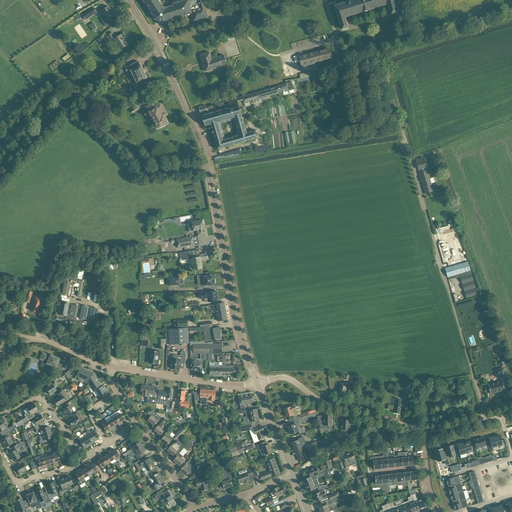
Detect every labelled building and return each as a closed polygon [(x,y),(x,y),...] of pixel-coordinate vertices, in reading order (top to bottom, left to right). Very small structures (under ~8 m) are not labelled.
[(167,21),(190,14),(192,13),(194,21),(208,17),(202,0),(171,0),(173,4),(167,6),(164,5),(161,0),(143,0),(154,16),(155,19),(165,23),(167,21)] [(347,2),(335,6),(342,29),(348,28),(346,20),(347,20),(346,18),(363,13),(371,11),(371,10),(388,5),(389,7),(392,14),(397,12),(393,0),(354,0),(351,1),(347,2)] [(113,22),(111,19),(114,16),(108,6),(101,11),(105,16),(101,19),(106,27),(113,22)] [(85,20),(96,12),(93,7),(82,15),(85,20)] [(93,31),(97,28),(93,22),(89,25),(93,31)] [(116,38),(112,33),(107,36),(110,42),(114,40),(118,45),(117,46),(119,50),(125,46),(127,45),(128,44),(124,38),(126,37),(123,33),(116,38)] [(319,63),(321,70),(335,67),(330,49),(299,57),(302,67),(319,63)] [(212,59),(210,52),(200,55),(206,72),(228,65),(225,55),(212,59)] [(141,66),(139,61),(125,68),(127,73),(130,71),(134,78),(137,83),(133,85),(135,90),(149,83),(147,78),(148,78),(142,65),(141,66)] [(314,72),(300,74),(301,78),(308,77),(308,81),(316,80),(315,76),(314,72)] [(208,112),(202,113),(203,115),(202,116),(206,126),(211,124),(242,115),(238,102),(244,101),(245,103),(280,93),(293,89),(291,82),(286,83),(286,84),(278,86),(248,95),(244,96),(238,98),(239,100),(238,100),(229,103),(229,104),(224,105),(223,102),(206,107),(208,112)] [(156,124),(158,128),(168,123),(163,115),(164,115),(162,112),(164,111),(160,104),(155,107),(153,104),(145,108),(148,112),(149,111),(150,113),(156,124)] [(201,114),(202,113),(208,112),(206,107),(206,105),(199,107),(201,114)] [(245,126),(248,126),(247,122),(244,123),(242,115),(211,124),(218,149),(259,137),(257,130),(247,133),(245,126)] [(216,160),(242,156),(241,151),(215,155),(216,160)] [(424,158),(416,160),(418,170),(427,167),(424,158)] [(420,173),(426,194),(433,192),(427,171),(420,173)] [(196,185),(186,187),(189,202),(198,201),(196,185)] [(189,221),(190,226),(188,227),(189,232),(196,230),(198,237),(207,235),(205,225),(204,226),(203,220),(196,221),(196,220),(189,221)] [(177,240),(179,248),(195,245),(193,237),(177,240)] [(191,250),(180,253),(181,257),(185,256),(186,260),(192,259),(194,269),(198,269),(203,268),(201,260),(208,259),(207,253),(202,254),(200,254),(200,257),(197,258),(196,255),(192,256),(191,250)] [(448,277),(449,280),(460,277),(466,299),(478,295),(476,290),(476,289),(468,262),(445,269),(448,277)] [(64,276),(64,279),(83,283),(84,280),(82,279),(84,271),(76,269),(74,278),(64,276)] [(202,283),(205,282),(205,285),(214,284),(214,283),(215,283),(215,280),(214,280),(213,276),(208,277),(208,275),(197,276),(198,280),(200,280),(200,281),(200,282),(201,282),(202,283)] [(179,281),(180,280),(184,280),(183,277),(168,278),(168,285),(180,284),(179,281)] [(62,294),(68,295),(71,282),(65,281),(62,294)] [(27,290),(24,298),(30,300),(33,292),(27,290)] [(204,293),(205,298),(205,302),(209,302),(218,301),(216,291),(204,293)] [(30,310),(37,313),(42,299),(33,296),(31,301),(33,302),(30,310)] [(189,303),(188,303),(188,300),(182,301),(180,302),(181,305),(180,305),(181,305),(180,305),(180,306),(181,306),(181,308),(183,308),(190,307),(200,306),(199,302),(189,303)] [(66,316),(69,303),(61,301),(59,315),(66,316)] [(225,302),(219,303),(212,304),(214,312),(217,312),(219,321),(228,320),(225,302)] [(71,307),(70,312),(74,313),(73,317),(76,318),(79,305),(75,305),(75,308),(71,307)] [(81,305),(79,318),(85,319),(87,306),(81,305)] [(95,321),(97,308),(91,307),(89,320),(95,321)] [(66,318),(61,317),(57,316),(56,319),(95,327),(96,324),(85,322),(81,321),(75,320),(76,318),(71,317),(72,314),(67,313),(66,318)] [(177,320),(178,328),(188,327),(188,319),(177,320)] [(201,327),(201,329),(201,331),(203,331),(205,342),(222,339),(221,334),(222,333),(221,327),(212,329),(209,330),(209,327),(201,327)] [(123,350),(123,351),(125,351),(124,353),(124,358),(135,360),(137,349),(137,328),(131,328),(129,328),(124,328),(124,346),(123,346),(123,350)] [(166,329),(167,345),(189,343),(188,328),(166,329)] [(141,344),(148,346),(149,341),(146,341),(146,338),(142,338),(141,344)] [(202,353),(202,354),(206,354),(206,353),(222,353),(222,344),(193,344),(193,342),(190,342),(190,354),(202,353)] [(160,352),(155,351),(152,350),(150,363),(158,364),(160,352)] [(173,370),(175,370),(176,369),(179,369),(180,363),(185,363),(186,356),(186,351),(181,352),(181,356),(181,357),(177,357),(177,359),(173,358),(172,368),(173,368),(173,370)] [(47,369),(51,371),(53,366),(55,367),(56,365),(58,366),(58,367),(63,369),(65,363),(60,361),(58,360),(59,359),(55,357),(51,355),(50,357),(49,356),(43,353),(40,359),(46,362),(46,361),(48,362),(47,363),(49,364),(47,369)] [(191,361),(191,369),(195,370),(194,371),(201,371),(202,360),(196,360),(195,361),(191,361)] [(209,376),(222,376),(222,365),(222,363),(216,362),(216,367),(209,366),(209,376)] [(222,365),(222,376),(231,376),(231,378),(236,378),(237,366),(222,365)] [(80,381),(86,370),(80,367),(76,376),(79,378),(78,380),(80,381)] [(504,367),(498,369),(501,377),(506,376),(504,367)] [(87,381),(94,373),(86,370),(80,381),(82,382),(84,380),(87,381)] [(86,389),(87,388),(98,381),(94,373),(87,381),(88,384),(86,386),(83,387),(85,389),(86,389)] [(52,384),(48,387),(46,389),(50,395),(57,390),(54,386),(56,385),(53,380),(47,384),(51,382),(52,384)] [(488,384),(491,394),(505,390),(502,380),(488,384)] [(93,392),(96,390),(102,386),(98,381),(87,388),(88,390),(91,388),(93,392)] [(341,385),(340,388),(338,393),(345,395),(347,387),(347,386),(347,384),(343,383),(342,385),(341,385)] [(102,386),(96,390),(102,400),(109,395),(103,385),(102,386)] [(141,395),(143,395),(148,396),(147,403),(152,404),(156,404),(157,397),(154,397),(155,386),(152,386),(152,387),(149,387),(149,386),(147,386),(142,386),(141,392),(142,392),(141,395)] [(78,396),(80,395),(83,400),(86,398),(80,389),(76,392),(78,396)] [(172,398),(173,394),(173,389),(168,389),(167,392),(159,391),(158,395),(158,400),(161,400),(168,401),(166,409),(167,409),(166,411),(173,412),(173,409),(175,402),(171,401),(172,398)] [(200,397),(201,397),(201,400),(201,404),(207,405),(207,401),(209,401),(209,400),(215,401),(216,392),(210,392),(210,390),(201,389),(200,397)] [(63,390),(61,391),(57,394),(58,397),(53,400),(55,403),(54,404),(56,406),(57,406),(69,399),(63,390)] [(178,390),(178,395),(177,399),(180,399),(179,406),(189,407),(190,402),(184,401),(185,391),(185,390),(182,390),(181,391),(178,390)] [(388,404),(388,409),(395,410),(394,413),(395,413),(399,413),(399,414),(402,400),(401,399),(401,400),(397,399),(396,405),(388,404)] [(247,401),(240,403),(240,404),(235,405),(235,408),(241,407),(241,408),(251,407),(256,406),(255,400),(247,401)] [(70,401),(69,402),(63,405),(65,408),(62,410),(65,416),(69,413),(73,411),(71,408),(74,406),(70,401)] [(26,417),(21,420),(23,423),(28,421),(31,419),(35,416),(33,413),(38,410),(34,403),(26,408),(28,411),(24,414),(26,417)] [(294,416),(298,415),(294,404),(290,405),(291,407),(284,409),(287,417),(293,415),(294,416)] [(245,411),(247,417),(258,414),(257,408),(245,411)] [(78,410),(75,412),(71,415),(73,418),(68,421),(72,426),(80,421),(78,418),(82,416),(78,410)] [(87,413),(90,418),(96,414),(93,410),(87,413)] [(148,413),(148,414),(151,416),(148,420),(151,422),(150,423),(153,425),(153,424),(154,425),(157,421),(158,422),(162,418),(157,414),(156,415),(153,412),(148,413)] [(120,413),(116,416),(121,424),(123,423),(122,421),(124,420),(120,413)] [(309,415),(300,418),(298,419),(300,422),(309,420),(308,419),(316,416),(316,413),(313,414),(309,415)] [(258,414),(247,417),(245,417),(246,422),(242,423),(242,427),(252,425),(251,422),(259,420),(258,414)] [(34,426),(35,428),(42,426),(45,425),(44,421),(45,420),(45,419),(44,420),(41,415),(37,417),(33,420),(36,425),(34,426)] [(319,422),(321,428),(327,428),(327,425),(332,425),(332,415),(324,415),(324,422),(319,422)] [(116,416),(111,419),(115,425),(117,424),(119,426),(121,424),(116,416)] [(9,430),(6,424),(4,425),(3,423),(5,422),(3,418),(0,419),(0,432),(1,434),(9,430)] [(341,424),(341,429),(347,430),(347,432),(346,431),(346,434),(353,433),(354,427),(350,427),(350,420),(347,420),(346,418),(344,418),(343,419),(342,419),(342,424),(341,424)] [(111,419),(106,422),(112,430),(114,429),(113,427),(115,425),(111,419)] [(112,430),(106,422),(104,423),(102,421),(99,423),(101,426),(102,425),(106,431),(108,430),(109,432),(112,430)] [(158,426),(155,430),(160,435),(164,431),(161,428),(163,425),(162,424),(161,423),(159,426),(158,426)] [(291,434),(298,431),(300,434),(305,432),(303,427),(301,428),(301,427),(298,428),(296,423),(288,426),(289,427),(288,427),(289,430),(290,430),(291,434)] [(367,431),(374,432),(380,433),(380,429),(375,428),(375,424),(367,423),(367,431)] [(41,432),(42,435),(51,432),(50,432),(49,426),(42,428),(42,426),(35,428),(37,433),(41,432)] [(262,426),(254,429),(253,429),(252,430),(250,430),(252,436),(257,434),(259,440),(265,437),(263,432),(264,431),(262,426)] [(182,428),(175,435),(179,439),(186,432),(187,431),(186,430),(184,427),(182,429),(182,428)] [(15,428),(6,433),(7,436),(1,440),(5,447),(13,443),(11,440),(14,438),(13,435),(17,433),(15,428)] [(89,430),(88,431),(94,441),(99,438),(94,430),(91,432),(89,430)] [(88,431),(82,434),(89,444),(94,441),(88,431)] [(164,436),(161,440),(167,445),(171,440),(172,441),(174,438),(170,435),(172,433),(170,431),(167,433),(165,436),(164,436)] [(51,432),(42,435),(39,436),(41,440),(39,441),(40,444),(47,442),(47,439),(53,437),(51,432)] [(89,444),(82,434),(77,438),(83,448),(89,444)] [(495,437),(499,449),(498,446),(503,444),(501,435),(495,437)] [(294,446),(300,461),(314,455),(313,453),(321,450),(322,449),(319,440),(307,445),(304,437),(303,437),(297,439),(296,440),(296,441),(292,442),(292,443),(291,443),(291,444),(291,445),(292,446),(293,446),(294,446)] [(484,437),(475,440),(477,448),(487,445),(484,437)] [(499,449),(495,437),(490,438),(494,451),(499,449)] [(192,439),(185,446),(184,448),(188,451),(193,445),(196,444),(195,442),(193,442),(192,439)] [(131,453),(135,450),(142,446),(139,442),(140,441),(137,443),(135,440),(128,444),(131,449),(130,450),(126,452),(128,455),(131,453)] [(184,448),(185,446),(178,440),(174,444),(174,443),(172,446),(171,446),(168,450),(173,455),(178,450),(180,453),(184,448)] [(267,441),(262,443),(257,445),(259,450),(263,448),(266,455),(273,452),(269,444),(268,445),(267,441)] [(463,443),(466,453),(473,451),(470,441),(463,443)] [(466,453),(463,443),(457,445),(460,455),(466,453)] [(17,444),(15,445),(11,448),(13,451),(8,453),(10,456),(11,455),(14,461),(20,457),(18,454),(21,452),(17,444)] [(239,454),(239,453),(245,451),(242,444),(230,449),(233,457),(239,454)] [(447,447),(447,448),(445,449),(446,453),(448,459),(449,460),(451,460),(450,456),(455,455),(452,445),(447,447)] [(142,446),(135,450),(136,453),(134,454),(138,459),(140,458),(144,455),(142,452),(146,450),(145,450),(142,446)] [(443,448),(435,450),(439,462),(448,459),(446,453),(444,454),(443,448)] [(112,449),(110,450),(116,461),(120,458),(119,456),(115,449),(113,451),(112,449)] [(106,455),(110,461),(112,464),(116,461),(110,450),(107,452),(109,454),(106,455)] [(356,459),(353,452),(344,455),(345,460),(342,461),(342,463),(344,467),(344,468),(348,467),(357,464),(356,459)] [(385,468),(383,452),(384,456),(370,457),(371,462),(374,462),(374,469),(385,468)] [(389,452),(383,452),(385,468),(395,467),(394,455),(389,455),(389,452)] [(394,455),(395,467),(406,466),(405,452),(398,453),(399,456),(394,456),(394,455)] [(408,452),(405,452),(406,466),(417,464),(416,452),(408,453),(408,452)] [(178,456),(177,457),(174,460),(180,465),(184,461),(180,458),(182,455),(180,454),(178,456)] [(53,455),(48,457),(50,464),(52,463),(53,465),(56,464),(53,455)] [(103,455),(100,456),(106,464),(110,461),(106,455),(104,457),(103,455)] [(106,464),(100,456),(98,457),(99,459),(97,461),(101,467),(106,464)] [(143,464),(145,467),(152,462),(149,458),(150,458),(150,457),(144,461),(142,458),(143,458),(139,460),(137,462),(134,463),(135,465),(138,463),(140,466),(143,464)] [(45,468),(42,458),(37,460),(38,462),(39,467),(42,466),(43,468),(45,468)] [(261,480),(280,473),(274,458),(265,461),(269,471),(259,474),(261,480)] [(210,460),(212,470),(219,469),(217,459),(210,460)] [(321,466),(323,472),(326,479),(327,479),(327,480),(332,477),(330,472),(334,470),(330,460),(329,460),(328,459),(326,460),(326,461),(323,462),(323,463),(320,464),(321,466)] [(25,461),(19,465),(15,466),(19,474),(27,470),(25,467),(27,466),(25,461)] [(143,471),(146,476),(151,473),(150,470),(155,467),(155,466),(155,467),(152,462),(145,467),(147,469),(143,471)] [(90,463),(88,464),(93,472),(97,469),(93,463),(91,465),(90,463)] [(87,467),(84,469),(88,475),(93,472),(88,464),(85,465),(87,467)] [(190,471),(192,473),(197,468),(196,464),(193,467),(190,464),(189,466),(187,464),(184,466),(180,471),(182,474),(183,473),(186,475),(190,471)] [(222,468),(225,477),(222,479),(223,482),(225,489),(233,486),(231,479),(232,479),(229,469),(227,470),(226,466),(222,468)] [(323,472),(321,466),(308,470),(309,472),(304,473),(306,479),(319,474),(323,472)] [(81,468),(78,470),(84,478),(88,475),(84,469),(82,470),(81,468)] [(197,468),(192,473),(189,476),(192,479),(199,472),(198,469),(197,468)] [(239,472),(240,475),(237,476),(239,484),(244,482),(245,484),(250,482),(249,476),(253,474),(251,469),(247,471),(246,469),(239,472)] [(84,478),(78,470),(76,471),(77,473),(75,475),(78,479),(79,481),(77,482),(79,486),(86,481),(84,478)] [(418,471),(407,473),(409,489),(412,488),(412,485),(415,485),(414,480),(419,479),(418,471)] [(152,479),(154,481),(161,477),(159,472),(153,475),(151,473),(146,476),(149,481),(152,479)] [(407,473),(396,474),(397,486),(405,485),(405,486),(408,486),(408,489),(409,489),(407,473)] [(306,479),(303,480),(308,491),(315,488),(318,487),(319,491),(329,488),(328,485),(324,486),(323,486),(320,487),(318,482),(320,481),(321,478),(320,474),(319,474),(306,479)] [(396,474),(385,475),(386,484),(389,484),(389,483),(392,482),(392,485),(397,485),(397,486),(396,474)] [(386,484),(385,475),(375,476),(376,483),(372,483),(373,489),(379,488),(379,489),(383,489),(383,492),(387,491),(386,484)] [(64,477),(64,478),(67,486),(69,491),(70,494),(76,491),(75,491),(79,489),(76,481),(72,483),(70,476),(64,478),(64,477)] [(458,476),(446,480),(448,485),(449,487),(460,484),(458,476)] [(155,491),(157,489),(161,487),(160,487),(159,485),(165,481),(164,481),(161,477),(154,481),(151,483),(155,491)] [(206,477),(204,477),(199,478),(199,479),(196,480),(197,487),(201,487),(202,491),(209,489),(206,477)] [(67,486),(64,478),(58,480),(61,486),(57,488),(60,495),(64,493),(63,491),(65,490),(64,487),(67,486)] [(358,481),(360,487),(368,485),(366,478),(358,481)] [(53,482),(52,482),(51,482),(49,482),(49,484),(47,485),(49,490),(46,491),(47,494),(50,502),(51,502),(49,499),(58,495),(53,482)] [(136,485),(141,494),(144,492),(139,483),(136,485)] [(460,484),(449,487),(449,489),(451,495),(463,491),(460,484)] [(270,491),(272,496),(273,497),(276,496),(277,497),(280,495),(280,494),(286,492),(283,487),(279,488),(279,487),(278,487),(273,489),(273,490),(270,491)] [(37,494),(42,508),(43,508),(40,502),(44,500),(46,504),(50,502),(47,494),(45,495),(42,489),(41,489),(37,490),(37,491),(36,492),(37,494)] [(165,492),(163,493),(162,492),(155,496),(157,500),(164,497),(166,500),(164,501),(166,506),(167,509),(176,504),(172,497),(174,496),(169,489),(165,492)] [(99,490),(90,496),(92,500),(96,498),(102,494),(100,491),(99,490)] [(315,500),(316,500),(317,501),(323,499),(327,497),(324,490),(320,492),(314,494),(315,498),(315,500)] [(409,491),(411,495),(413,502),(413,503),(416,511),(426,507),(424,499),(418,501),(415,494),(414,494),(412,490),(409,491)] [(319,508),(320,511),(328,511),(332,510),(337,508),(336,505),(334,506),(333,503),(349,496),(349,495),(350,495),(350,496),(351,495),(352,496),(353,495),(353,494),(352,491),(341,496),(338,497),(331,499),(333,503),(331,504),(331,503),(319,508)] [(463,491),(451,495),(452,501),(453,500),(453,503),(465,499),(463,491)] [(42,508),(37,494),(34,495),(33,492),(30,494),(29,493),(28,493),(28,494),(27,495),(26,495),(30,503),(29,504),(31,508),(38,506),(39,509),(42,508)] [(15,502),(14,502),(16,507),(17,507),(19,511),(30,511),(28,507),(26,502),(23,503),(21,498),(19,499),(19,498),(18,498),(17,498),(17,499),(16,499),(16,500),(15,501),(15,502)] [(465,499),(453,503),(454,504),(453,505),(455,510),(467,507),(465,499)] [(393,502),(390,503),(393,511),(404,511),(402,503),(395,506),(393,502)] [(404,502),(402,503),(404,511),(412,511),(416,511),(413,503),(406,506),(404,502)] [(80,503),(71,508),(73,511),(82,506),(80,503)] [(279,505),(282,511),(293,511),(292,508),(285,511),(284,508),(286,507),(285,503),(279,505)] [(393,511),(390,503),(387,504),(388,508),(380,511),(393,511)]
